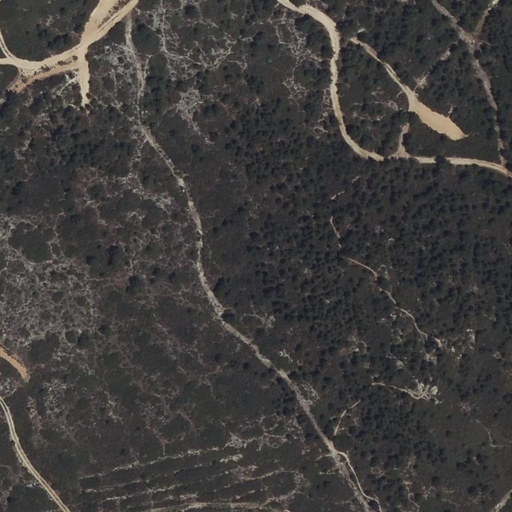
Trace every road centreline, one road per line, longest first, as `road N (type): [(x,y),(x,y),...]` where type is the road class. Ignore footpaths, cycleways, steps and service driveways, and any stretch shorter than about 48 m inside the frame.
road 1 (track): [(288,0),(329,23),(334,109),(348,142),(376,160),(462,157),(511,176)]
road 2 (track): [(0,63),(60,56),(136,0)]
road 3 (track): [(0,401),(62,511)]
